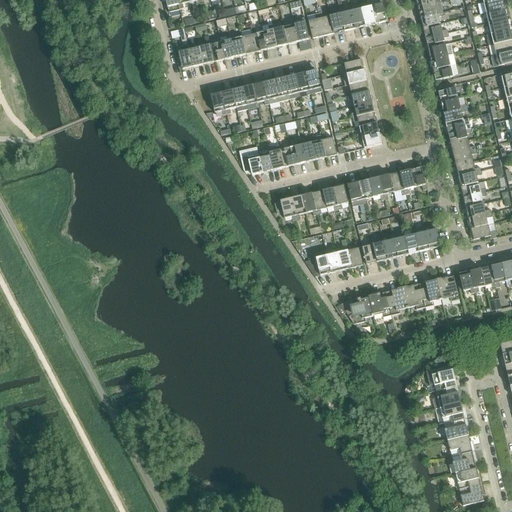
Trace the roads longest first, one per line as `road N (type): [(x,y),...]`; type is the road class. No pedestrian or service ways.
road 1 (residential): [(175,88),(406,36)]
road 2 (residential): [(502,511),(471,379),(496,373),(503,401)]
road 3 (residential): [(259,193),(435,152)]
road 4 (residential): [(330,291),(460,260)]
